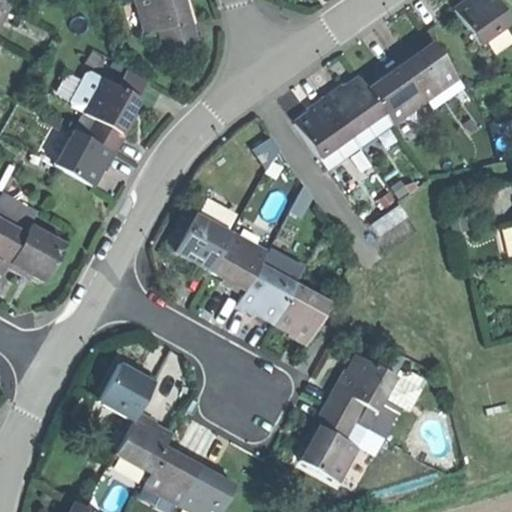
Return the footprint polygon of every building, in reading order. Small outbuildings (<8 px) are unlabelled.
[(178,0),(134,0),(144,37),(157,33),(162,52),(196,43),(189,19),(185,4),(180,6),(178,0)] [(477,46),(509,24),(492,0),(466,0),(468,1),(462,5),(453,12),(477,46)] [(411,51),(395,63),(422,102),(430,112),(459,92),(462,89),(430,43),(420,50),(414,55),(411,51)] [(389,125),(422,102),(395,63),(385,70),(378,74),(381,78),(364,90),(389,125)] [(70,108),(81,114),(83,115),(102,80),(89,73),(86,71),(84,75),(69,103),(67,107),(70,108)] [(391,127),(389,125),(364,90),(357,79),(348,86),(342,91),(339,86),(322,98),(350,137),(358,150),(391,127)] [(83,139),(114,155),(124,135),(132,120),(129,119),(139,100),(102,80),(83,115),(93,120),(83,139)] [(293,126),(317,160),(350,137),(322,98),(305,110),(308,115),(302,119),(293,126)] [(81,114),(71,132),(83,139),(93,120),(83,115),(81,114)] [(107,168),(114,155),(83,139),(71,132),(53,167),(91,188),(99,171),(104,173),(107,168)] [(326,173),(358,150),(350,137),(317,160),(326,173)] [(0,196),(0,223),(23,236),(28,228),(30,224),(15,215),(20,207),(0,196)] [(369,227),(377,238),(405,217),(397,206),(369,227)] [(159,254),(169,260),(172,254),(193,217),(183,211),(159,254)] [(229,236),(193,217),(172,254),(190,264),(188,268),(206,278),(208,273),(229,236)] [(451,236),(465,233),(462,219),(448,222),(451,236)] [(23,236),(0,223),(0,276),(1,277),(5,269),(23,236)] [(63,247),(28,228),(23,236),(5,269),(24,279),(26,275),(30,277),(42,284),(63,247)] [(263,255),(229,236),(208,273),(220,280),(226,283),(223,287),(241,297),(257,267),(263,255)] [(265,253),(263,255),(257,267),(292,286),(300,272),(265,253)] [(187,270),(188,268),(190,264),(172,254),(169,260),(179,265),(187,270)] [(292,286),(257,267),(241,297),(235,308),(245,314),(253,318),(255,314),(272,323),(292,286)] [(327,306),(292,286),(272,323),(289,333),(287,337),(295,341),(305,347),(327,306)] [(322,408),(353,424),(362,407),(373,414),(381,400),(392,379),(355,358),(346,375),(342,373),(332,391),(322,408)] [(97,403),(132,422),(136,415),(154,381),(137,371),(135,375),(127,370),(118,365),(97,403)] [(399,367),(399,372),(399,376),(407,376),(407,373),(407,367),(399,367)] [(396,371),(392,379),(381,400),(398,410),(404,413),(421,380),(407,373),(407,376),(399,376),(399,372),(396,371)] [(398,410),(381,400),(373,414),(362,407),(353,424),(381,440),(398,410)] [(343,442),(353,424),(322,408),(311,428),(303,442),(308,444),(298,462),(335,483),(354,448),(343,442)] [(113,456),(148,475),(162,449),(168,439),(151,430),(154,425),(146,421),(136,415),(132,422),(113,456)] [(141,487),(177,506),(200,464),(182,454),(179,458),(174,455),(162,449),(148,475),(141,487)] [(177,506),(187,511),(218,511),(232,487),(222,482),(215,478),(217,474),(200,464),(177,506)]
